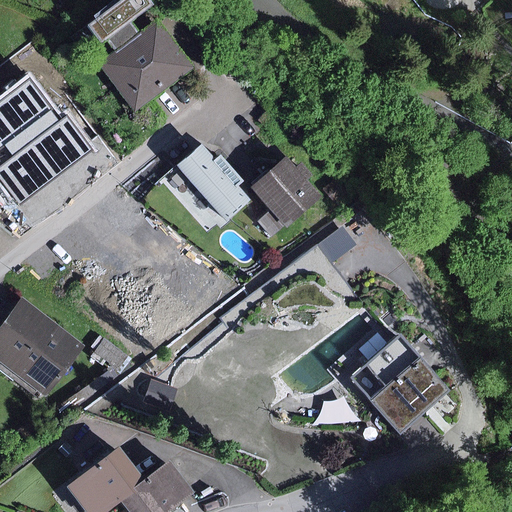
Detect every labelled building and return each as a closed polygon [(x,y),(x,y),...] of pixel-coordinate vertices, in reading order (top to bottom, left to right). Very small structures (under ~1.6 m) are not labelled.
[(154,4),(151,0),(122,0),(88,26),(100,42),(107,37),(116,49),(139,33),(130,22),(154,4)] [(116,49),(99,63),(134,111),(195,66),(159,18),(139,33),(116,49)] [(30,76),(0,97),(0,187),(16,209),(97,150),(68,110),(60,116),(30,76)] [(201,146),(178,165),(228,223),(251,203),(201,146)] [(286,158),(253,186),(287,226),(321,198),(286,158)] [(356,245),(344,227),(318,245),(330,263),(356,245)] [(23,300),(0,328),(0,362),(44,396),(83,346),(23,300)] [(400,336),(352,378),(401,433),(411,424),(430,408),(449,391),(400,336)] [(104,339),(95,352),(118,368),(127,355),(104,339)] [(170,411),(178,390),(153,381),(145,402),(170,411)] [(121,443),(72,481),(95,511),(102,511),(124,495),(147,478),(121,443)] [(147,478),(124,495),(137,511),(163,511),(195,486),(171,457),(147,478)]
